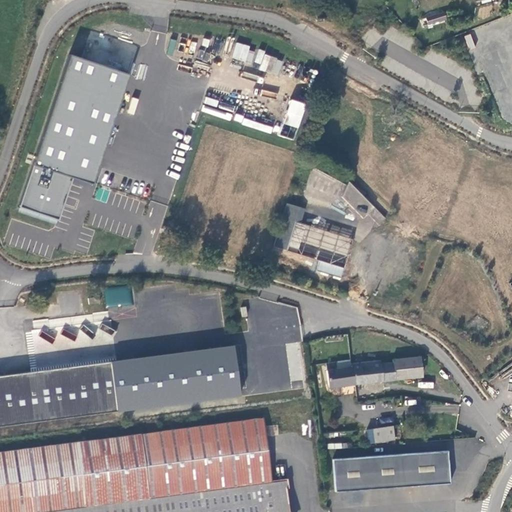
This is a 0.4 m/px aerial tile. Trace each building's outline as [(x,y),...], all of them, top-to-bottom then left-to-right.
[(446,19),(444,13),(425,18),(427,25),(432,23),(446,19)] [(434,28),(447,24),(446,19),(432,23),(434,28)] [(104,66),(129,73),(137,46),(117,40),(116,43),(109,41),(105,54),(94,50),(97,41),(88,38),(83,54),(106,61),(104,66)] [(255,49),(235,44),(231,59),(252,64),(255,49)] [(253,67),(278,74),(283,59),(257,51),(253,67)] [(129,75),(67,54),(14,210),(55,224),(70,178),(91,185),(129,75)] [(291,99),(283,123),(299,128),(307,104),(291,99)] [(283,124),(280,135),(294,140),(297,129),(283,124)] [(385,218),(348,181),(341,197),(362,218),(368,213),(378,224),(385,218)] [(300,224),(304,209),(286,204),(273,247),(286,250),(294,222),(300,224)] [(340,280),(352,239),(300,224),(294,222),(286,250),(319,261),(316,272),(328,276),(328,274),(333,275),(333,277),(340,280)] [(133,306),(131,286),(104,289),(106,309),(133,306)] [(102,323),(100,328),(111,334),(114,330),(102,323)] [(52,343),(54,337),(41,331),(38,337),(52,343)] [(0,426),(136,409),(138,421),(301,400),(294,350),(132,371),(135,396),(116,399),(111,361),(0,375),(0,426)] [(421,377),(419,357),(392,359),(392,363),(394,379),(421,377)] [(380,364),(379,361),(351,364),(351,367),(352,367),(354,384),(381,381),(379,364),(380,364)] [(381,381),(394,379),(392,363),(380,364),(379,364),(381,381)] [(352,367),(351,367),(327,371),(329,387),(354,384),(352,367)] [(266,435),(263,418),(0,452),(0,511),(288,511),(285,479),(271,481),(266,435)] [(392,426),(373,429),(375,442),(395,439),(392,426)] [(397,440),(384,442),(384,449),(398,447),(397,440)] [(447,450),(333,459),(335,491),(449,483),(447,450)]
